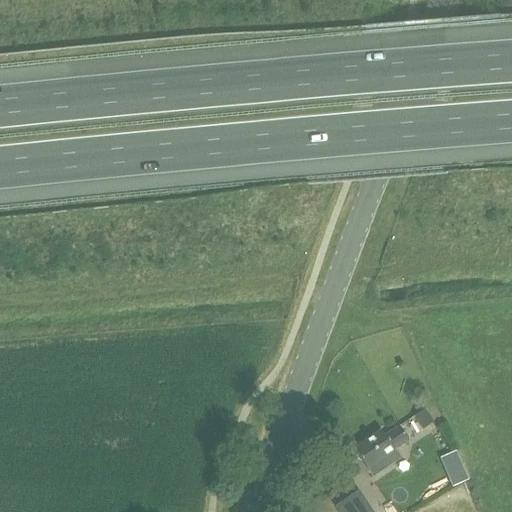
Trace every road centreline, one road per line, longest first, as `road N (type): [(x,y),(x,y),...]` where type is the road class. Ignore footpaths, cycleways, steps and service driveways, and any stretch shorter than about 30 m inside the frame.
road 1 (tertiary): [(249,511),(440,0)]
road 2 (motorway): [(0,169),(511,123)]
road 3 (motorway): [(511,61),(0,106)]
